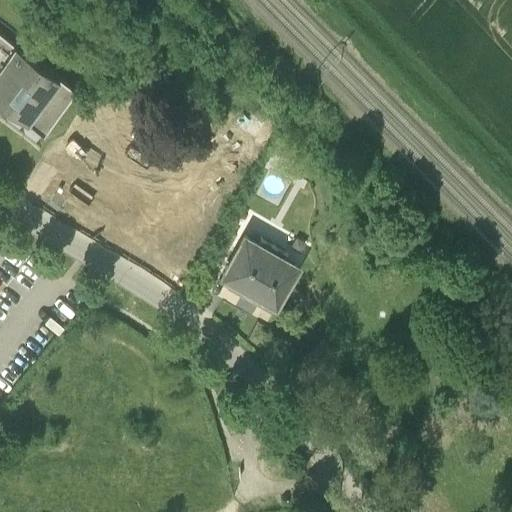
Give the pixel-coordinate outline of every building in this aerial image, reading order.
[(0,29),(0,97),(42,129),(74,85),(0,29)] [(290,158),(295,147),(280,139),(274,150),(290,158)] [(185,148),(175,165),(197,176),(206,160),(185,148)] [(82,191),(189,243),(204,213),(187,205),(200,178),(153,155),(145,172),(101,151),(82,191)] [(244,235),(222,273),(251,289),(254,284),(261,288),(258,293),(274,303),(296,265),(283,257),(287,251),(273,243),(261,237),(258,243),(244,235)] [(277,511),(278,508),(256,510),(256,511),(125,511),(135,500),(150,499),(155,504),(160,504),(164,498),(183,497),(188,502),(193,496),(204,496),(203,491),(206,491),(212,495),(218,489),(217,485),(227,484),(225,464),(225,463),(216,464),(216,460),(209,454),(204,460),(201,460),(201,455),(190,456),(185,451),(180,456),(176,457),(171,452),(166,458),(161,458),(156,453),(151,454),(147,459),(133,460),(118,447),(116,433),(121,428),(120,418),(115,413),(114,394),(118,389),(113,385),(112,374),(107,374),(107,371),(112,365),(106,360),(102,360),(101,351),(80,352),(81,362),(76,362),(71,368),(77,373),(77,377),(72,377),(73,387),(68,393),(73,397),(74,407),(70,412),(75,417),(76,435),(72,441),(77,445),(77,450),(64,465),(50,466),(45,462),(40,462),(35,467),(16,468),(11,464),(7,469),(0,469),(0,510),(9,509),(12,511),(16,511),(19,509),(24,508),(27,511),(29,511),(34,508),(38,507),(43,511),(48,511),(53,507),(67,505),(74,511),(277,511)]
